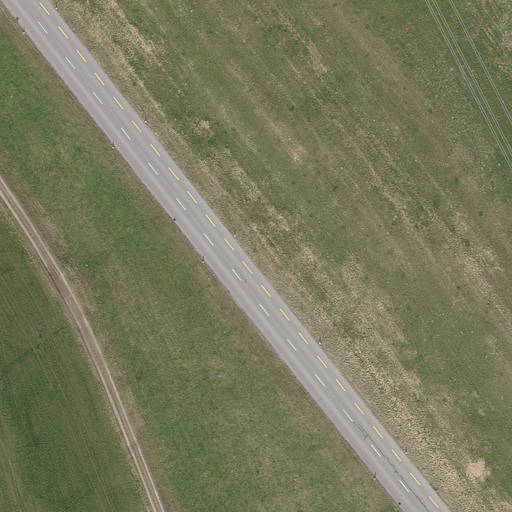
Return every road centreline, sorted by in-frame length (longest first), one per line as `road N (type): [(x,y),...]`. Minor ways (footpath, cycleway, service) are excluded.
road 1 (tertiary): [(426,511),(344,418),(23,0)]
road 2 (track): [(155,511),(75,311),(0,181)]
